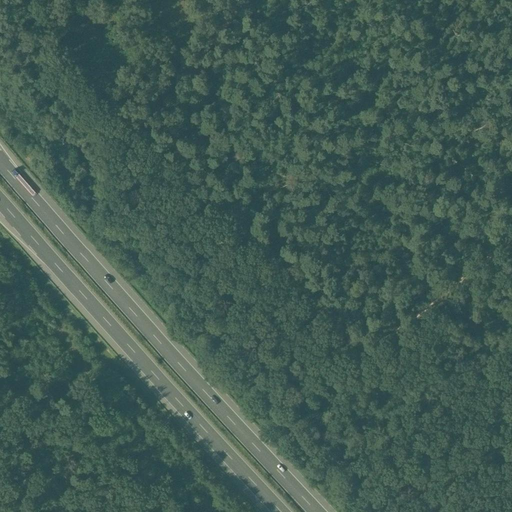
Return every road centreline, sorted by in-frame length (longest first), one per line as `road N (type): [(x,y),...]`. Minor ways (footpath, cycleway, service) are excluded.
road 1 (motorway): [(317,511),(0,163)]
road 2 (motorway): [(0,201),(279,511)]
road 3 (track): [(197,63),(188,138),(205,205),(341,327)]
road 4 (track): [(341,327),(371,339),(394,331),(511,235)]
road 5 (track): [(0,36),(36,67),(86,73),(170,129)]
